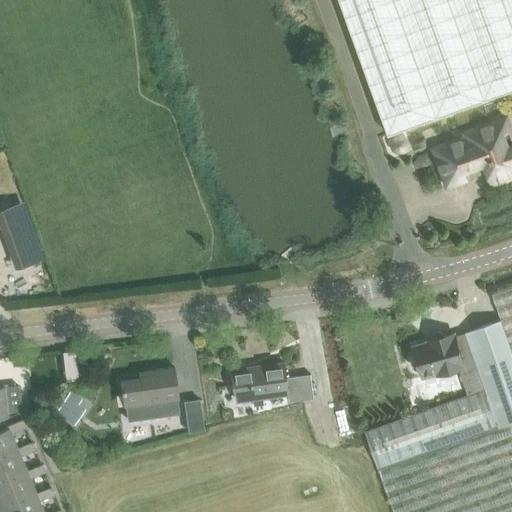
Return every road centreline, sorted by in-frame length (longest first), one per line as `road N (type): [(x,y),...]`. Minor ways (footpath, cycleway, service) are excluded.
road 1 (residential): [(0,335),(370,290)]
road 2 (unclassified): [(370,290),(511,252)]
